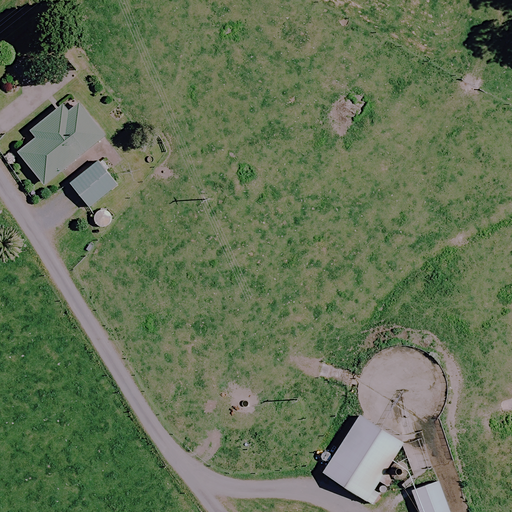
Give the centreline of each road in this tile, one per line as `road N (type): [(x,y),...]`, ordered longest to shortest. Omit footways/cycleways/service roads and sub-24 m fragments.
road 1 (track): [(218,511),(178,464),(0,190)]
road 2 (track): [(178,464),(213,482),(290,486),(349,511)]
